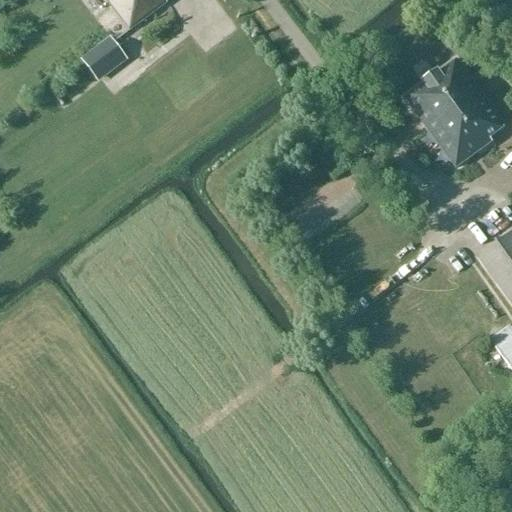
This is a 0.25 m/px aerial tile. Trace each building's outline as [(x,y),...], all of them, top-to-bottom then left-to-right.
[(103,0),(129,33),(174,0),(103,0)] [(78,56),(88,69),(95,78),(122,56),(105,35),(78,56)] [(404,100),(455,170),(491,143),(489,140),(505,128),(456,62),(457,61),(456,60),(402,99),(403,100),(404,100)] [(511,235),(476,261),(511,310),(511,235)] [(374,309),(395,299),(391,290),(370,300),(374,309)] [(511,331),(508,326),(489,340),(511,372),(511,331)]
